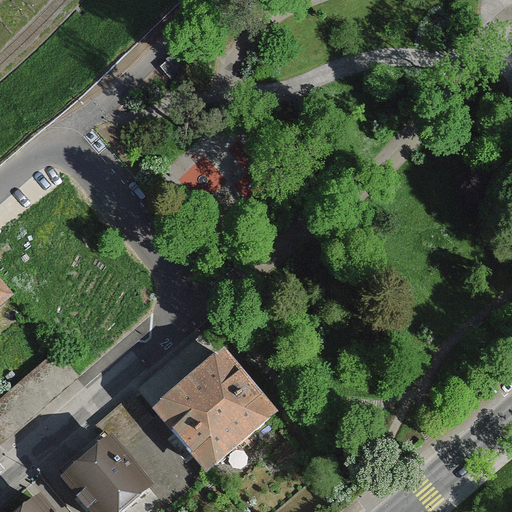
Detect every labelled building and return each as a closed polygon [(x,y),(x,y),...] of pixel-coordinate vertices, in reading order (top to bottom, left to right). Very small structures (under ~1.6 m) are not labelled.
[(183,44),(164,60),(179,76),(197,59),(183,44)] [(0,292),(0,320),(14,308),(0,292)] [(201,338),(137,394),(158,419),(223,363),(201,338)] [(0,445),(77,379),(56,354),(0,402),(0,445)] [(269,416),(223,363),(158,419),(153,423),(201,478),(205,484),(276,424),(269,416)] [(153,423),(131,398),(98,426),(106,435),(62,473),(73,485),(114,449),(117,453),(153,423)] [(117,453),(114,449),(73,485),(64,493),(80,511),(133,511),(154,495),(117,453)]
